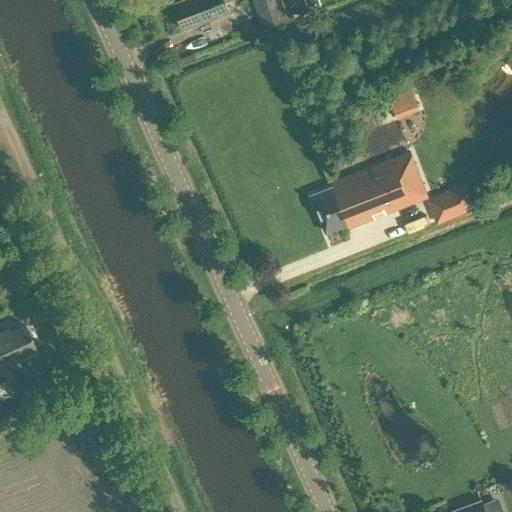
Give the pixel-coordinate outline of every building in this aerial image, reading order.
[(183,0),(184,0),(174,4),(184,30),(230,12),(226,2),(231,0),(183,0)] [(288,19),(280,0),(253,0),(264,28),(288,19)] [(419,110),(411,90),(389,99),(397,119),(419,110)] [(428,198),(410,153),(332,183),(350,229),(375,219),(373,212),(384,208),(387,214),(428,198)] [(467,188),(429,204),(437,223),(475,207),(470,194),(467,188)] [(0,373),(16,366),(13,359),(37,348),(26,325),(11,332),(9,327),(0,331),(0,373)] [(485,511),(482,501),(453,511),(485,511)]
